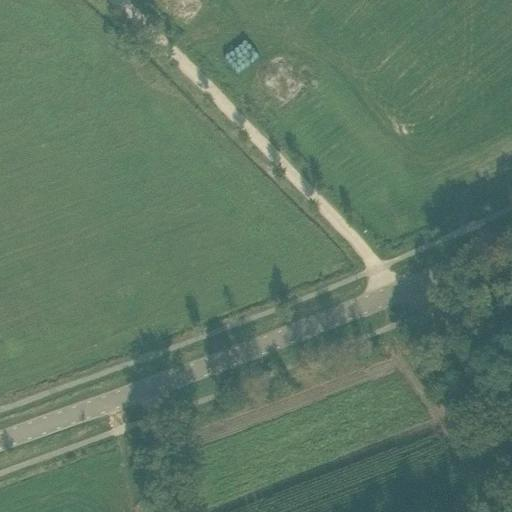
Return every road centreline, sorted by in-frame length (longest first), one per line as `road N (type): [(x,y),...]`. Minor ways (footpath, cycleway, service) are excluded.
road 1 (unclassified): [(0,441),(287,337),(511,241)]
road 2 (track): [(385,271),(108,0)]
